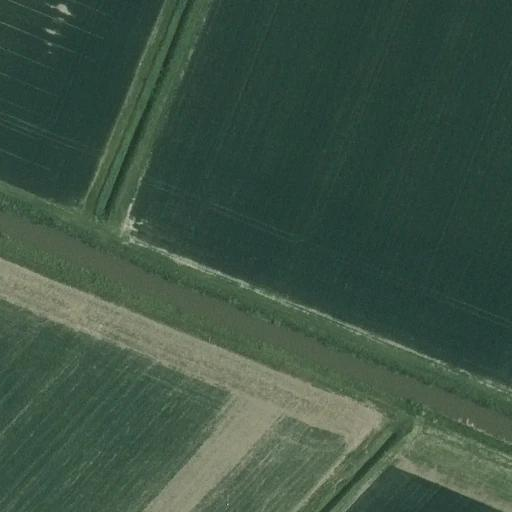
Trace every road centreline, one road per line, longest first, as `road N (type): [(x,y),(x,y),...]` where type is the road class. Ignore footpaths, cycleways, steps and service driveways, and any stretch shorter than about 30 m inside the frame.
road 1 (track): [(0,260),(511,474)]
road 2 (track): [(511,395),(0,190)]
